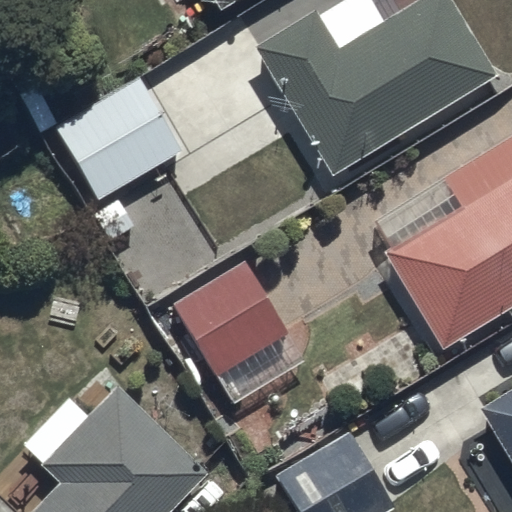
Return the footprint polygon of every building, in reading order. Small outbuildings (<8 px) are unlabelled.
[(0,0),(0,21),(36,0),(0,0)] [(203,0),(214,17),(241,0),(203,0)] [(307,15),(247,54),(326,182),(490,81),(440,0),(419,0),(331,54),(307,15)] [(133,82),(49,133),(93,205),(176,155),(133,82)] [(456,212),(379,259),(435,352),(511,305),(511,134),(436,179),(456,212)] [(300,364),(280,331),(288,326),(271,298),(262,304),(240,267),(168,310),(227,408),(300,364)] [(54,488),(29,511),(170,511),(202,480),(110,389),(81,418),(62,400),(14,449),(54,488)] [(511,389),(471,415),(511,482),(511,389)] [(387,511),(389,511),(342,435),(268,482),(286,511),(387,511)]
